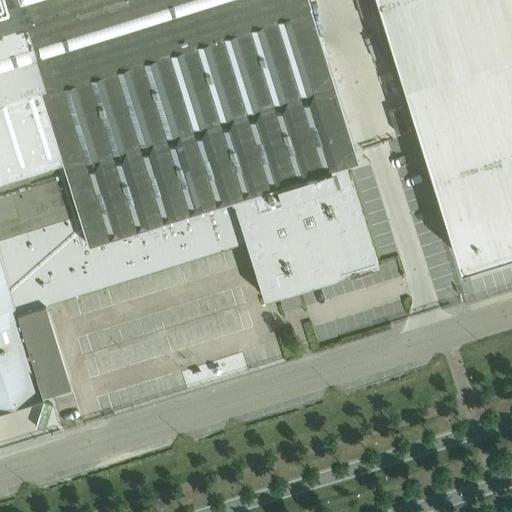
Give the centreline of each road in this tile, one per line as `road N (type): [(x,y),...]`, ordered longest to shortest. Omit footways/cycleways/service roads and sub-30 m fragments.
road 1 (unclassified): [(0,472),(511,313)]
road 2 (tertiary): [(511,423),(222,511)]
